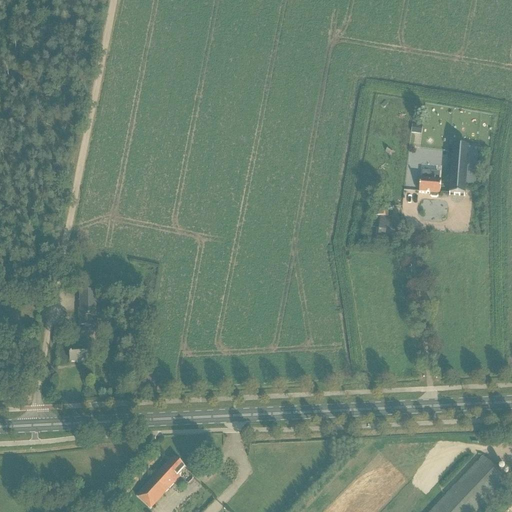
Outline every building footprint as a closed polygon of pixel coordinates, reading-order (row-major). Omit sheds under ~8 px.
[(412,126),(411,134),(419,135),(420,127),(412,126)] [(452,147),(448,196),(464,197),(468,149),(452,147)] [(420,180),(419,193),(430,194),(430,197),(431,198),(436,199),(438,197),(438,195),(439,195),(440,181),(438,181),(439,174),(422,173),(421,180),(420,180)] [(374,205),(373,218),(379,218),(377,244),(402,246),(404,220),(387,219),(388,206),(374,205)] [(79,327),(92,327),(92,318),(96,318),(96,293),(79,294),(80,318),(79,318),(79,327)] [(115,323),(106,323),(106,333),(115,332),(115,323)] [(88,342),(80,343),(70,343),(70,363),(81,362),(82,364),(89,364),(88,342)] [(475,465),(431,511),(482,511),(503,490),(510,483),(482,458),(475,465)] [(165,466),(152,480),(166,493),(180,477),(179,476),(185,470),(173,459),(166,467),(165,466)]
